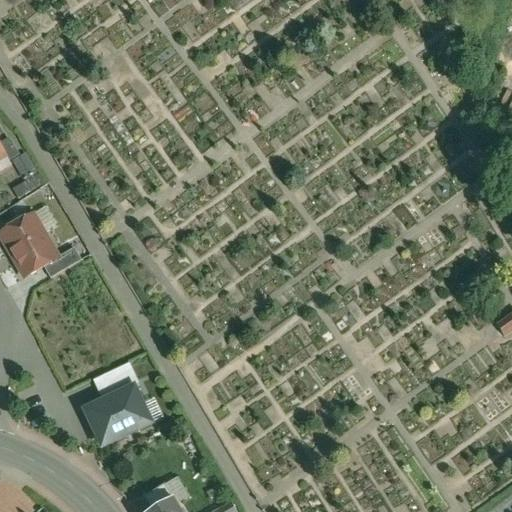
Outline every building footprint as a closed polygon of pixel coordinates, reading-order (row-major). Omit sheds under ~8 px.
[(0,142),(0,163),(9,158),(0,142)] [(27,277),(60,259),(37,216),(4,235),(27,277)] [(507,339),(511,334),(511,318),(499,328),(507,339)] [(137,386),(86,410),(106,451),(156,427),(137,386)] [(183,511),(178,502),(161,511),(183,511)]
